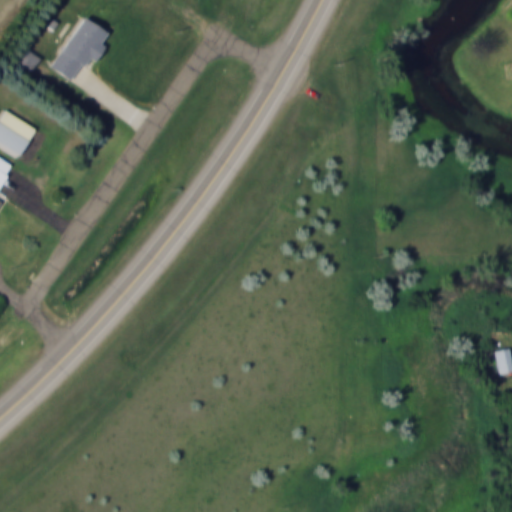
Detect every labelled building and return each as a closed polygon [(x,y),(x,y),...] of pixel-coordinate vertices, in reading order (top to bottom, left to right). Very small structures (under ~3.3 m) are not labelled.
[(49,67),(68,78),(79,60),(88,65),(109,31),(81,14),(49,67)] [(40,57),(24,44),(9,62),(26,75),(40,57)] [(0,143),(16,156),(28,139),(0,119),(0,143)] [(0,183),(12,165),(0,156),(0,202),(2,200),(0,198),(0,183)] [(497,373),(511,369),(511,366),(507,347),(492,350),(497,373)]
